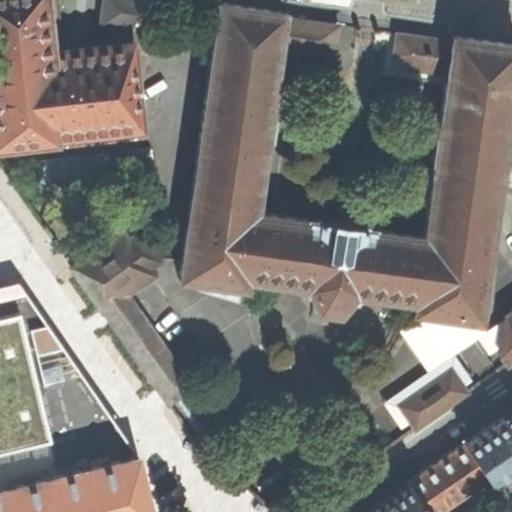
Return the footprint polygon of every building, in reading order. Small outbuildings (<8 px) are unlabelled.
[(0,0),(0,146),(140,131),(132,43),(133,30),(150,32),(153,0),(102,0),(100,25),(113,27),(111,45),(51,51),(50,44),(44,0),(0,0)] [(284,12),(218,2),(217,6),(178,278),(245,287),(246,278),(295,285),(306,287),(306,290),(307,290),(316,309),(338,311),(351,297),(353,296),(353,293),(364,295),(365,294),(414,301),(412,310),(479,320),(511,89),(511,43),(452,35),(451,39),(447,39),(446,40),(401,34),(401,32),(396,32),(393,54),(400,57),(405,61),(410,68),(446,74),(439,124),(438,124),(436,135),(435,136),(432,160),(433,160),(431,171),(432,172),(423,235),(373,228),(373,227),(363,226),(363,223),(316,217),(316,219),(306,218),(306,219),(256,212),(265,148),(266,148),(267,137),(269,137),(272,113),(271,113),(273,101),(272,101),(279,50),(315,55),(321,49),(328,47),(335,46),(339,24),(308,20),(284,17),(284,12)] [(136,359),(156,387),(180,371),(145,320),(145,319),(127,293),(156,273),(153,268),(162,261),(141,230),(129,238),(122,230),(70,265),(104,314),(136,359)] [(0,284),(0,300),(26,294),(17,280),(0,284)] [(511,309),(504,315),(499,353),(505,364),(511,359),(511,309)] [(396,322),(427,371),(453,353),(486,330),(479,320),(412,310),(396,322)] [(0,450),(49,439),(19,314),(0,318),(0,450)] [(37,355),(64,350),(47,325),(31,329),(37,355)] [(400,427),(408,420),(397,403),(450,367),(463,385),(471,379),(453,353),(427,371),(383,401),(400,427)] [(408,420),(413,427),(467,390),(463,385),(450,367),(397,403),(408,420)] [(191,387),(180,371),(156,387),(167,403),(191,387)] [(511,408),(501,416),(511,432),(511,408)] [(480,431),(463,443),(465,443),(491,482),(511,468),(511,432),(501,416),(480,431)] [(435,462),(407,481),(426,511),(436,511),(486,478),(463,443),(435,462)] [(0,511),(150,511),(136,455),(0,488),(0,511)] [(389,494),(371,506),(374,511),(426,511),(407,481),(389,494)] [(482,511),(479,506),(469,511),(507,511),(501,502),(484,511),(482,511)]
